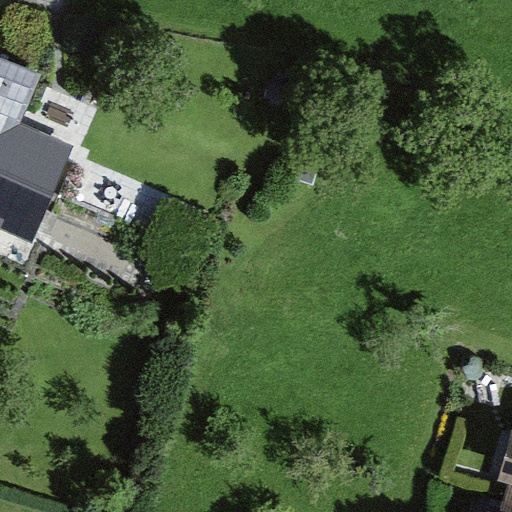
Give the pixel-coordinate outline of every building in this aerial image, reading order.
[(0,219),(15,226),(51,148),(0,124),(0,120),(23,72),(0,61),(0,219)] [(185,213),(154,200),(128,256),(139,277),(159,269),(185,213)] [(511,466),(503,498),(511,501),(511,466)] [(499,511),(503,498),(460,486),(452,511),(499,511)] [(511,511),(511,501),(503,498),(499,511),(511,511)]
